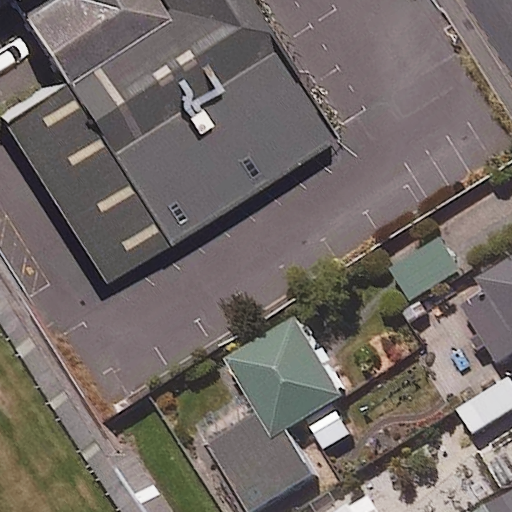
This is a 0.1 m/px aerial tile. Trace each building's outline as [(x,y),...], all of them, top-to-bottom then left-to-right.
[(105,274),(337,129),(256,0),(19,0),(65,73),(2,112),(105,274)] [(468,274),(450,243),(401,271),(419,302),(468,274)] [(0,317),(123,511),(176,511),(136,448),(130,452),(112,422),(0,246),(0,317)] [(511,271),(492,283),(511,317),(511,271)] [(309,329),(241,368),(285,443),(352,405),(309,329)] [(511,419),(511,386),(465,414),(479,439),(511,419)] [(511,511),(511,499),(490,511),(511,511)]
